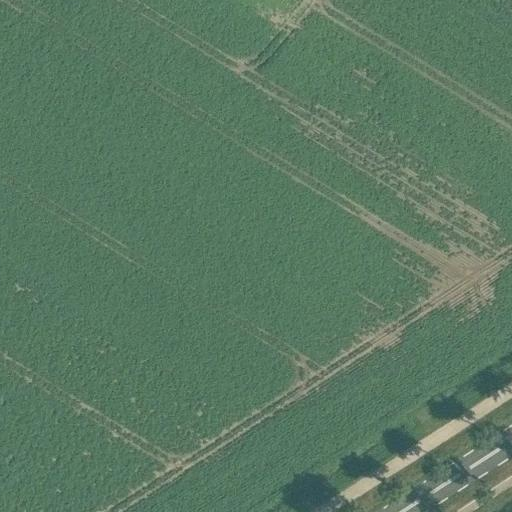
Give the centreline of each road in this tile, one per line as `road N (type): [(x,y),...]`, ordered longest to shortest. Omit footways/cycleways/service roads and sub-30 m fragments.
road 1 (unclassified): [(323,511),(511,388)]
road 2 (primary): [(399,511),(511,439)]
